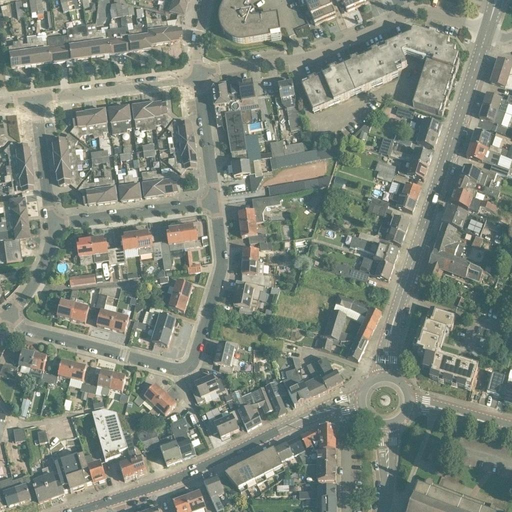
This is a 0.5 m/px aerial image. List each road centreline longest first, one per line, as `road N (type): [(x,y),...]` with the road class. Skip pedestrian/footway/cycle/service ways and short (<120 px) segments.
road 1 (tertiary): [(383,379),(387,339),(484,35)]
road 2 (residential): [(484,35),(426,11),(410,13),(300,61),(199,74)]
road 3 (tertiary): [(98,506),(361,401)]
road 4 (residential): [(172,368),(186,363),(211,290),(212,203)]
road 5 (residential): [(172,368),(20,327),(6,315)]
road 6 (residential): [(51,225),(212,203)]
road 7 (residential): [(199,74),(39,95)]
road 8 (residential): [(39,95),(51,225)]
road 9 (residential): [(212,203),(199,74)]
